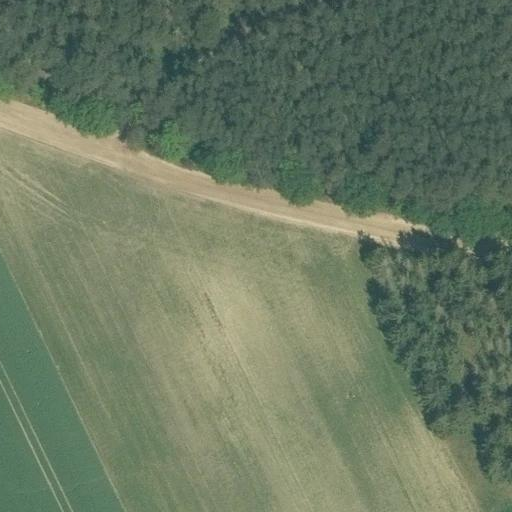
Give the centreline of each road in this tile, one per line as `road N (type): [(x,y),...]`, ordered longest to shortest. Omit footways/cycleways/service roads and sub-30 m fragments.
road 1 (track): [(0,111),(302,218),(511,258)]
road 2 (track): [(121,154),(165,94),(248,51),(317,0)]
